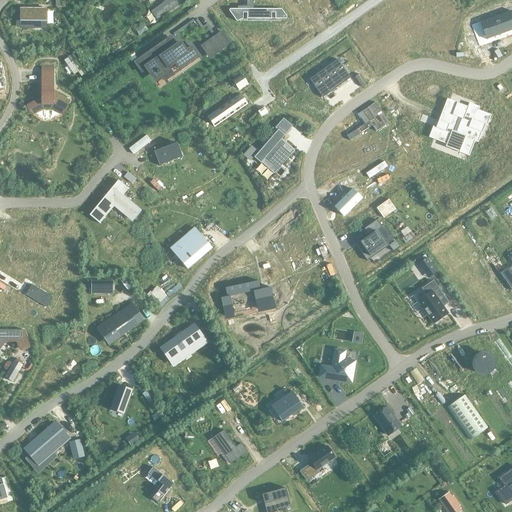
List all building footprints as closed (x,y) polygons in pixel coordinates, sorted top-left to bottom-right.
[(180,0),(167,0),(151,12),(157,21),(182,3),(180,0)] [(229,10),(229,11),(229,12),(230,12),(236,21),(237,21),(237,22),(238,22),(238,21),(243,19),(243,13),(247,13),(247,19),(272,19),(272,13),(275,13),(275,19),(285,19),(286,19),(287,18),(287,17),(281,9),(254,9),(254,0),(247,0),(247,8),(243,8),(243,7),(239,7),(239,9),(231,9),(230,9),(230,10),(229,10)] [(297,0),(293,2),(296,9),(309,3),(307,0),(297,0)] [(401,7),(385,18),(385,19),(387,17),(394,26),(392,27),(391,26),(395,33),(396,33),(395,32),(397,31),(406,43),(404,45),(415,38),(414,37),(413,38),(404,25),(422,13),(431,26),(430,26),(430,27),(442,19),(441,18),(440,20),(437,15),(438,14),(439,16),(434,8),(434,9),(435,10),(434,11),(425,0),(424,0),(419,4),(420,4),(421,3),(422,5),(419,7),(413,0),(406,0),(398,6),(398,7),(400,6),(401,7)] [(452,0),(429,0),(434,4),(437,1),(446,10),(454,2),(452,0)] [(304,33),(309,30),(306,23),(310,21),(303,7),(295,11),(298,15),(295,17),(304,33)] [(46,9),(21,9),(21,25),(21,26),(46,26),(46,9)] [(511,10),(480,22),(487,40),(511,30),(511,12),(511,11),(511,10)] [(143,24),(135,30),(139,36),(147,30),(143,24)] [(203,46),(210,56),(223,47),(216,37),(203,46)] [(170,68),(175,64),(179,69),(198,55),(192,47),(186,52),(180,43),(176,46),(170,38),(155,49),(156,49),(150,53),(136,62),(142,71),(147,68),(153,76),(160,71),(165,79),(173,73),(170,68)] [(72,56),(63,62),(73,76),(77,74),(80,78),(85,76),(72,56)] [(351,78),(338,60),(331,65),(344,83),(351,78)] [(344,83),(331,65),(324,70),(336,88),(344,83)] [(336,88),(324,70),(316,74),(329,93),(336,88)] [(241,73),(231,80),(239,91),(249,84),(241,73)] [(309,79),(322,98),(329,93),(316,74),(309,79)] [(359,74),(355,77),(362,87),(366,84),(359,74)] [(41,97),(28,105),(33,113),(43,107),(52,107),(62,113),(69,100),(53,91),(53,82),(41,82),(41,97)] [(240,93),(208,116),(215,127),(247,104),(240,93)] [(433,126),(429,137),(447,145),(448,143),(460,148),(459,152),(469,156),(475,141),(478,143),(482,132),(479,131),(482,124),(487,126),(491,115),(478,110),(480,107),(469,103),(467,110),(456,106),(457,103),(447,99),(438,121),(442,122),(439,129),(433,126)] [(360,127),(347,135),(350,141),(363,133),(362,132),(372,126),(376,132),(389,123),(377,103),(358,114),(365,124),(359,127),(360,127)] [(278,129),(254,157),(261,163),(265,158),(277,169),(290,154),(281,147),(283,144),(280,141),(285,135),(278,129)] [(374,134),(341,148),(347,163),(380,149),(374,134)] [(175,140),(154,151),(161,165),(183,153),(175,140)] [(108,193),(90,215),(99,223),(114,205),(132,220),(141,210),(122,195),(128,188),(118,180),(112,187),(114,189),(110,195),(108,193)] [(147,188),(154,196),(157,192),(151,185),(147,188)] [(353,189),(334,207),(344,216),(362,198),(353,189)] [(295,219),(286,223),(290,235),(300,232),(295,219)] [(369,236),(356,245),(367,261),(389,246),(378,230),(382,228),(377,220),(364,229),(369,236)] [(195,228),(170,249),(188,269),(212,248),(195,228)] [(288,236),(270,244),(274,253),(283,249),(291,270),(312,261),(308,252),(317,248),(310,231),(301,234),(303,241),(291,245),(288,236)] [(56,233),(11,233),(11,263),(56,263),(56,233)] [(426,257),(418,264),(428,277),(436,270),(426,257)] [(511,262),(511,267),(501,275),(511,289),(511,259),(511,261),(511,262)] [(490,274),(482,279),(497,300),(504,295),(490,274)] [(466,280),(458,285),(473,306),(480,300),(466,280)] [(227,297),(220,298),(224,316),(234,314),(230,296),(253,292),(258,313),(276,309),(271,287),(260,289),(259,281),(225,288),(227,297)] [(426,295),(418,301),(434,324),(448,314),(443,306),(444,306),(442,304),(446,301),(448,303),(448,302),(433,281),(422,289),(426,295)] [(91,282),(91,293),(112,293),(112,282),(91,282)] [(479,282),(474,285),(478,290),(483,287),(479,282)] [(32,285),(26,295),(47,308),(53,298),(32,285)] [(483,287),(478,290),(481,295),(486,292),(483,287)] [(300,288),(289,297),(305,317),(310,313),(307,310),(314,305),(300,288)] [(145,304),(162,312),(167,301),(150,293),(145,304)] [(103,325),(113,340),(143,319),(133,304),(103,325)] [(195,324),(160,348),(173,367),(208,343),(195,324)] [(0,346),(4,341),(5,340),(17,340),(17,341),(18,341),(20,348),(21,349),(22,349),(23,349),(29,347),(30,347),(30,346),(30,345),(25,331),(24,331),(24,330),(23,330),(0,330),(0,346)] [(322,366),(320,377),(351,382),(355,362),(344,360),(345,351),(336,350),(332,368),(322,366)] [(474,368),(475,370),(479,373),(484,374),(489,372),(492,368),(493,363),(491,358),(490,357),(488,355),(486,355),(484,354),(482,354),(480,354),(478,355),(477,356),(475,358),(474,360),(473,362),(473,364),(473,366),(474,368)] [(5,377),(13,382),(23,364),(15,360),(5,377)] [(119,385),(118,385),(109,410),(110,410),(111,407),(124,412),(123,415),(124,415),(133,390),(132,390),(119,385)] [(292,392),(271,407),(282,422),(303,407),(292,392)] [(447,408),(470,440),(488,428),(465,395),(447,408)] [(387,407),(374,416),(388,435),(400,427),(387,407)] [(410,407),(406,410),(408,413),(411,416),(414,414),(410,407)] [(55,422),(25,449),(38,464),(69,438),(55,422)] [(224,430),(212,438),(231,464),(247,452),(241,443),(236,447),(224,430)] [(80,440),(71,442),(74,452),(71,453),(73,459),(84,457),(80,440)] [(312,463),(301,471),(307,480),(319,472),(318,470),(335,458),(327,446),(309,459),(312,463)] [(437,461),(432,465),(436,470),(441,466),(437,461)] [(153,467),(148,473),(163,485),(152,498),(158,503),(173,484),(153,467)] [(497,492),(506,504),(511,499),(511,469),(499,478),(505,486),(497,492)] [(183,480),(180,484),(188,491),(191,487),(183,480)] [(286,488),(262,494),(266,511),(277,511),(277,510),(290,506),(286,488)] [(449,493),(439,500),(447,511),(461,511),(462,511),(449,493)]
